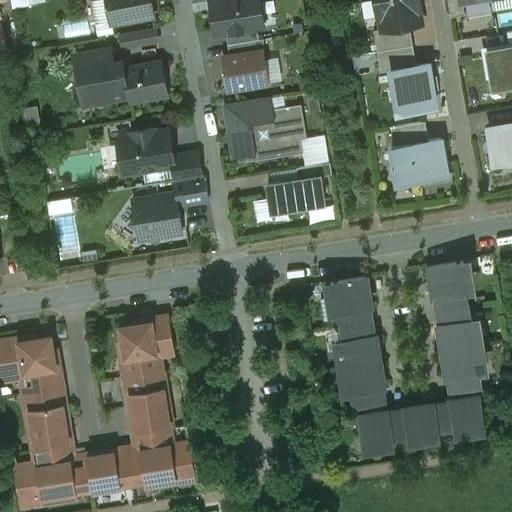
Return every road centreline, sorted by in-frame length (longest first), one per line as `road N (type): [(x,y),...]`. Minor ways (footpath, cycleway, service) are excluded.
road 1 (residential): [(180,0),(230,264)]
road 2 (residential): [(478,224),(230,264)]
road 3 (residential): [(230,264),(0,305)]
road 4 (residential): [(478,224),(439,0)]
